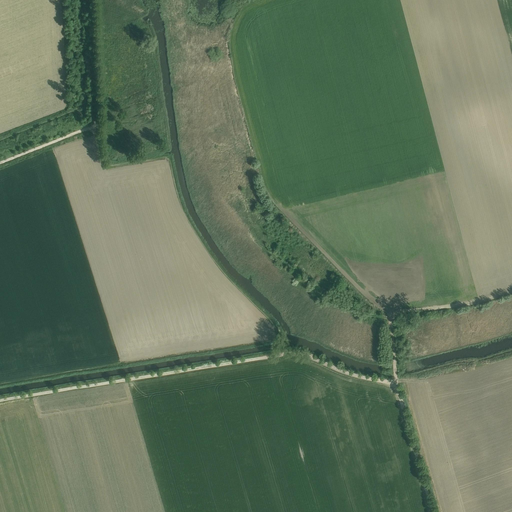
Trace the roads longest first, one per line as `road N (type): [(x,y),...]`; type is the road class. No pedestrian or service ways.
road 1 (track): [(280,354),(397,383),(393,313),(511,289)]
road 2 (unclassified): [(0,401),(280,354)]
road 3 (unclassified): [(397,383),(433,511)]
